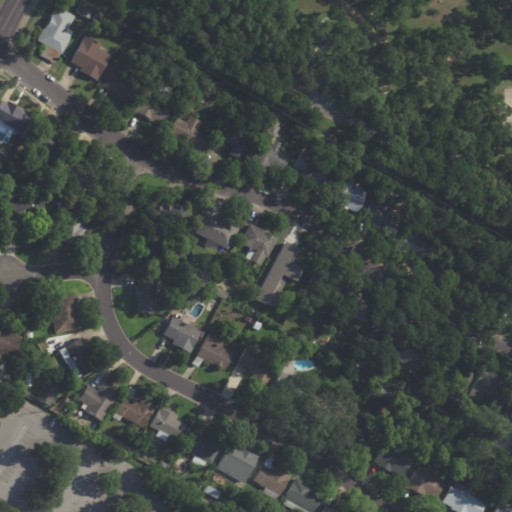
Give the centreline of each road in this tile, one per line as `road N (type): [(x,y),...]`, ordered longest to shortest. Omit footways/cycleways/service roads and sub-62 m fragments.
road 1 (residential): [(511,346),(404,300),(274,203),(175,174),(131,150),(0,53)]
road 2 (residential): [(386,511),(326,463),(146,368),(122,346),(101,287),(131,150)]
